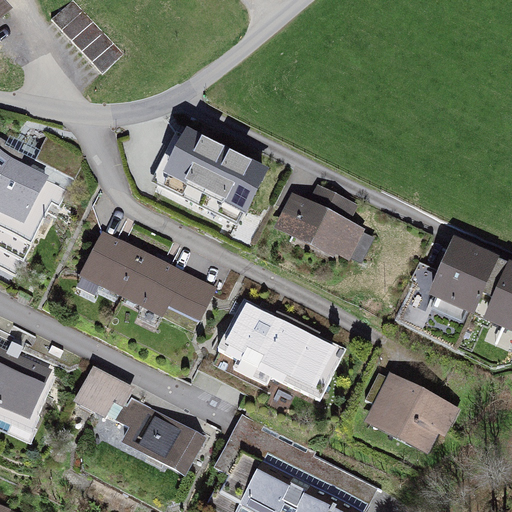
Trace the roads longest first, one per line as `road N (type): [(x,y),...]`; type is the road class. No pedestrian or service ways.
road 1 (residential): [(86,119),(110,185),(141,219),(444,371)]
road 2 (residential): [(86,119),(149,112),(185,96),(307,0)]
road 3 (residential): [(0,308),(232,419)]
